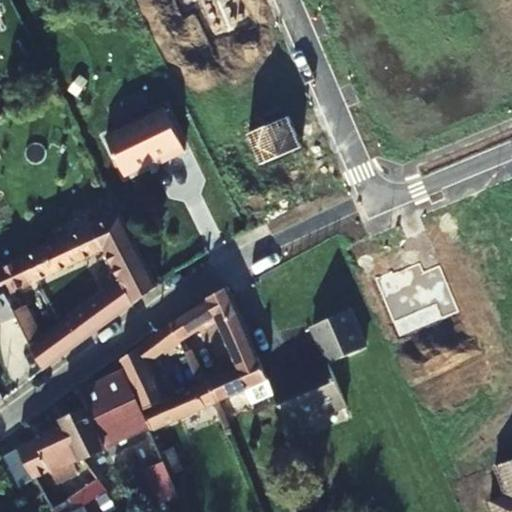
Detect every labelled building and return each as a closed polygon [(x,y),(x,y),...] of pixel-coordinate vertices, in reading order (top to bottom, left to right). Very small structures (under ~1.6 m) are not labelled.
[(184,154),(164,112),(106,141),(123,179),(155,163),(157,168),(184,154)] [(122,216),(0,271),(0,276),(17,313),(43,369),(44,371),(119,316),(103,295),(43,337),(21,291),(105,251),(121,281),(118,284),(135,304),(159,287),(122,216)] [(0,320),(17,313),(0,276),(0,320)] [(135,304),(118,284),(103,295),(119,316),(135,304)] [(200,384),(210,407),(267,381),(229,288),(215,295),(190,310),(199,331),(216,320),(236,367),(200,384)] [(199,331),(190,310),(172,322),(182,343),(199,331)] [(316,325),(331,362),(369,347),(354,310),(316,325)] [(210,407),(200,384),(168,398),(153,363),(182,343),(172,322),(123,361),(127,371),(151,428),(152,431),(210,407)] [(349,405),(331,362),(304,373),(302,368),(268,382),(288,430),(349,405)] [(62,423),(65,428),(80,459),(151,428),(127,371),(84,390),(80,393),(86,411),(62,423)] [(35,479),(80,459),(65,428),(19,449),(35,479)] [(19,487),(35,479),(19,449),(4,459),(19,487)] [(182,470),(172,450),(161,453),(172,475),(182,470)] [(72,511),(59,486),(43,492),(54,511),(72,511)]
